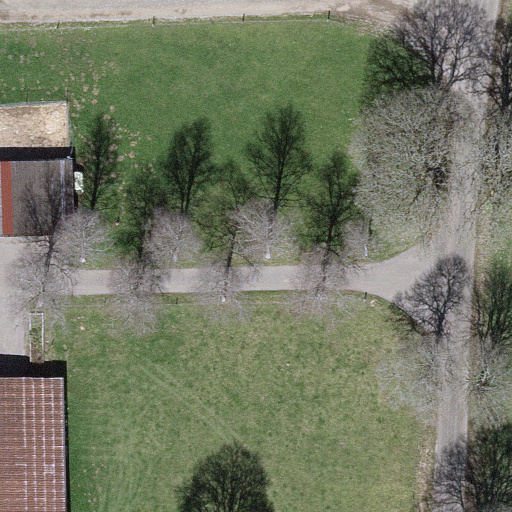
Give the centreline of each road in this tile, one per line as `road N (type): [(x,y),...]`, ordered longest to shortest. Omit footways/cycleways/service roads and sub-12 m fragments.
road 1 (unclassified): [(488,0),(455,511)]
road 2 (track): [(0,49),(486,39)]
